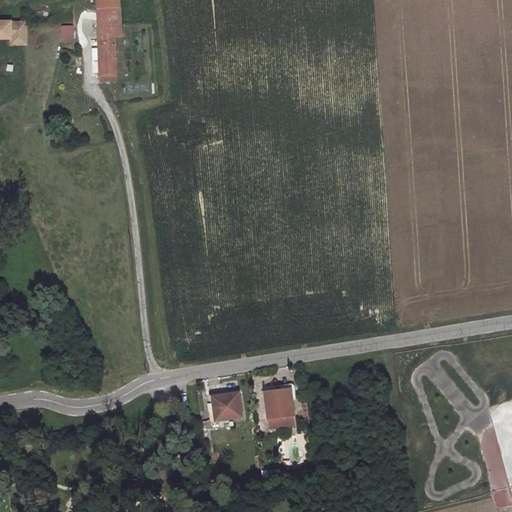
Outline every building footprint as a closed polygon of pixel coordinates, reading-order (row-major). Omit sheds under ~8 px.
[(100,0),(104,66),(118,66),(117,45),(116,29),(123,29),(121,0),(100,0)] [(9,17),(9,15),(0,15),(0,33),(11,33),(11,40),(28,39),(27,16),(9,17)] [(60,26),(60,39),(73,38),(73,25),(60,26)] [(118,66),(104,66),(104,75),(119,74),(118,66)] [(293,390),(268,393),(273,422),(297,419),(293,390)] [(242,396),(216,399),(218,422),(245,418),(242,396)]
